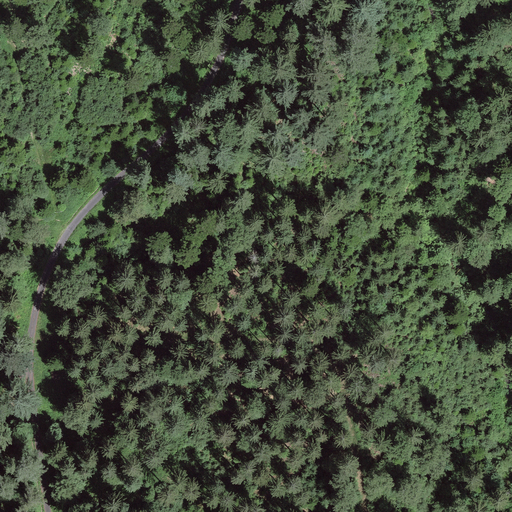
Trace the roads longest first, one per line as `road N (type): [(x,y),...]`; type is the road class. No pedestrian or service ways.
road 1 (track): [(49,511),(33,399),(44,280),(78,221),(191,111),(222,63),(240,0)]
road 2 (track): [(33,346),(308,348),(336,360),(364,511)]
